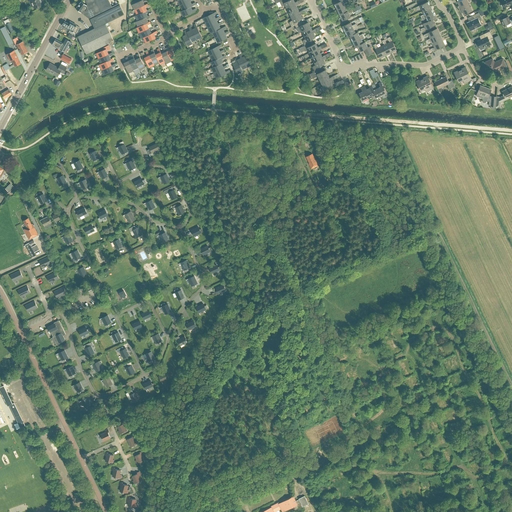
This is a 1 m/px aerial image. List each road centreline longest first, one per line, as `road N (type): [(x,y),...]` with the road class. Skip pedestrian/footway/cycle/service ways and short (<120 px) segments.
road 1 (track): [(345,450),(381,472),(457,466),(475,477),(504,459),(451,335),(438,328),(379,368),(381,409),(346,441)]
road 2 (track): [(169,511),(193,413),(241,332),(232,313),(241,289),(236,269),(260,215),(216,119)]
road 3 (track): [(511,386),(433,229),(300,287),(241,332)]
road 4 (track): [(511,130),(213,107)]
road 5 (unclassified): [(106,511),(0,290)]
road 6 (track): [(213,107),(114,104),(23,145),(2,143)]
road 7 (tertiary): [(0,127),(69,0)]
road 8 (track): [(329,116),(390,245)]
road 9 (track): [(451,467),(456,456),(404,350)]
road 10 (residential): [(344,71),(423,65),(462,46)]
